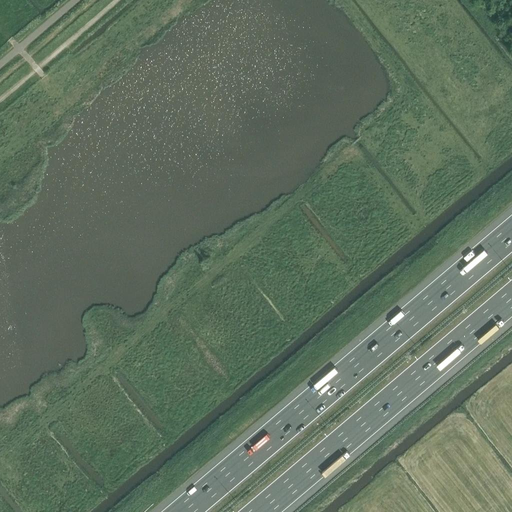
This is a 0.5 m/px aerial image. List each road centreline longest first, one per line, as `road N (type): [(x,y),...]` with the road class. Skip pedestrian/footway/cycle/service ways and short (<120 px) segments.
road 1 (motorway): [(511,234),(185,511)]
road 2 (motorway): [(260,511),(511,298)]
road 3 (unknown): [(0,102),(119,0)]
